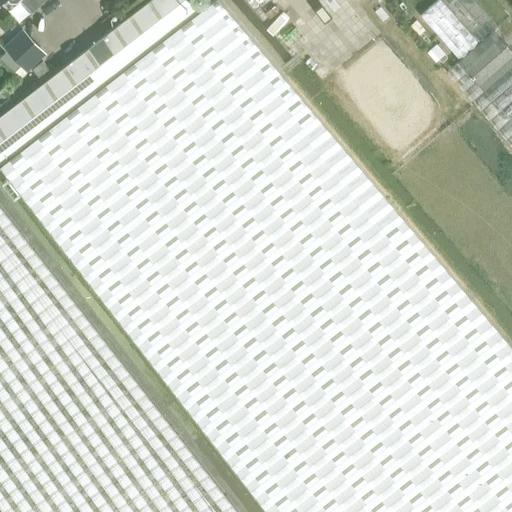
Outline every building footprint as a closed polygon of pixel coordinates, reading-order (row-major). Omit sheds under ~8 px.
[(147,0),(0,115),(0,163),(210,0),(147,0)] [(511,511),(511,346),(219,0),(210,0),(0,163),(268,511),(511,511)] [(9,0),(10,0),(16,0),(20,0),(31,11),(42,0),(9,0)] [(115,0),(122,9),(134,0),(115,0)] [(437,0),(421,15),(460,60),(492,32),(499,27),(474,0),(437,0)] [(29,24),(6,40),(26,65),(46,48),(29,24)] [(511,68),(511,56),(492,32),(460,60),(485,91),(511,68)] [(0,59),(12,72),(20,64),(7,50),(0,56),(0,59)] [(32,68),(38,76),(48,68),(42,60),(32,68)] [(511,68),(485,91),(460,60),(445,73),(511,148),(511,68)] [(20,64),(12,72),(19,80),(27,72),(20,64)] [(0,511),(236,511),(0,207),(0,511)]
